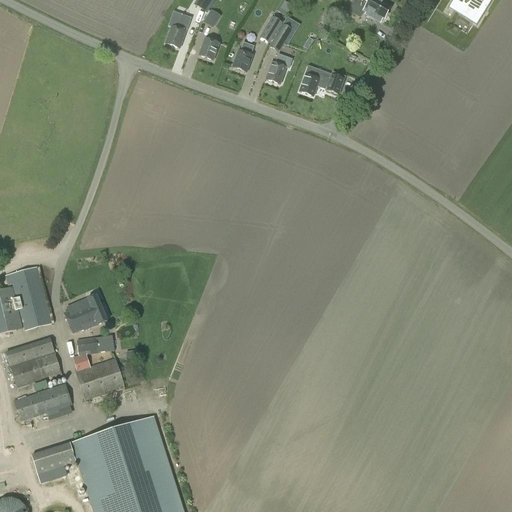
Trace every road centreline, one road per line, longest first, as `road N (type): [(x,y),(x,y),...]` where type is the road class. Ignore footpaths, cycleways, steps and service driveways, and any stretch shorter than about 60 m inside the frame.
road 1 (unclassified): [(331,133),(65,36),(0,2)]
road 2 (unknown): [(128,59),(101,163),(58,272),(58,330)]
road 3 (unknown): [(128,59),(144,76),(330,145)]
road 4 (unclassified): [(511,255),(399,170),(331,133)]
road 5 (unclassified): [(331,133),(413,0)]
